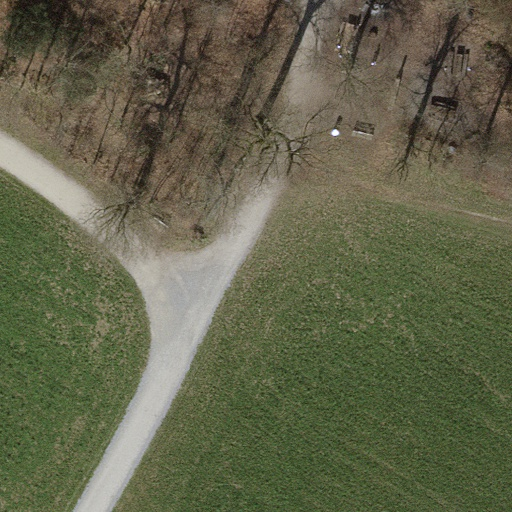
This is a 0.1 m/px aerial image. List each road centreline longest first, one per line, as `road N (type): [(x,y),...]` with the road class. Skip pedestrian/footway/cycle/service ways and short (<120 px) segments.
road 1 (track): [(92,511),(160,389),(185,314),(273,186)]
road 2 (track): [(185,314),(125,236),(0,150)]
road 3 (track): [(511,252),(273,186)]
road 4 (track): [(273,186),(324,0)]
